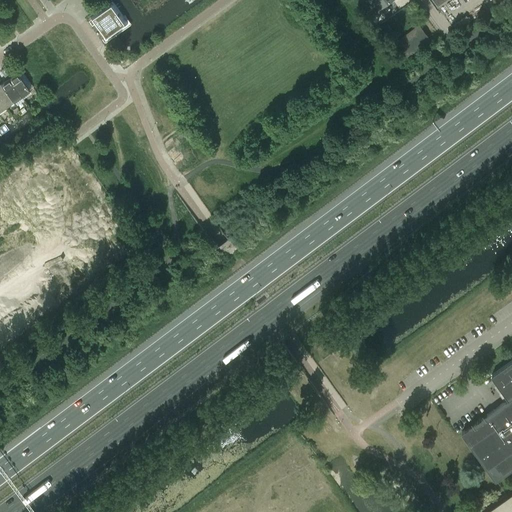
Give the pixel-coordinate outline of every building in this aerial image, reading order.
[(106,37),(104,38),(105,40),(128,24),(112,1),(89,17),(91,19),(92,18),(106,37)] [(395,42),(398,46),(407,58),(431,40),(419,24),(395,42)] [(21,95),(9,78),(10,77),(7,72),(3,75),(7,79),(1,84),(0,83),(13,101),(13,100),(12,100),(20,94),(20,95),(21,95)] [(16,73),(10,77),(9,78),(21,95),(20,94),(28,89),(28,90),(29,89),(16,72),(16,73)] [(0,83),(0,84),(0,100),(4,106),(5,106),(4,106),(12,100),(12,101),(13,101),(0,83)] [(461,432),(495,479),(511,467),(511,359),(491,375),(507,398),(461,431),(461,432)] [(307,465),(261,500),(269,511),(327,511),(313,491),(321,486),(307,465)] [(511,511),(511,491),(482,511),(511,511)]
